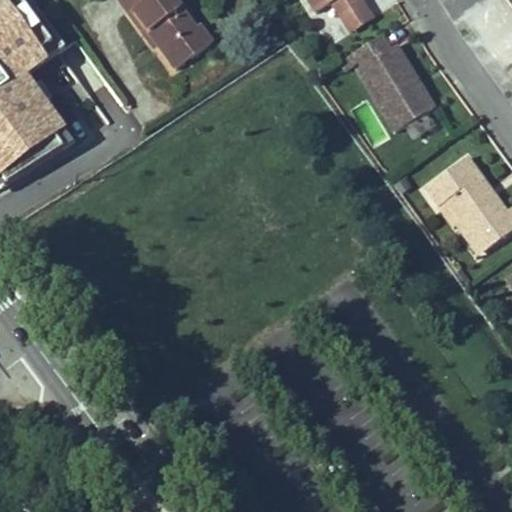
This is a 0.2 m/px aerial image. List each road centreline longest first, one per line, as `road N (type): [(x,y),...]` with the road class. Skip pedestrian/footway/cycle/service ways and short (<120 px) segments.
road 1 (unknown): [(0,220),(143,122)]
road 2 (residential): [(422,0),(511,133)]
road 3 (primary): [(28,338),(114,447)]
